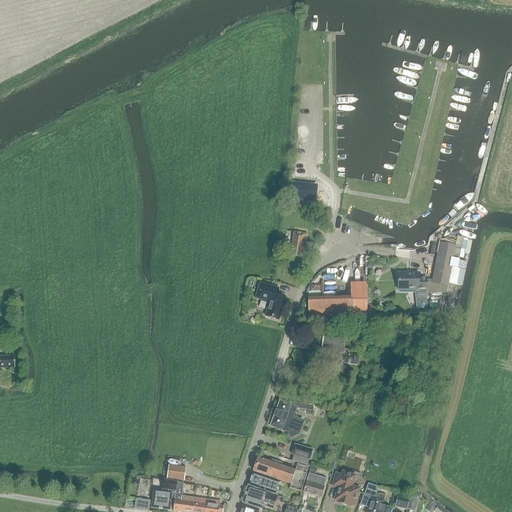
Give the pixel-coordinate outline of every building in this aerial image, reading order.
[(314,201),(315,187),(294,185),(293,199),(314,201)] [(309,217),(296,215),(295,226),(307,228),(309,217)] [(293,232),(290,256),(300,257),(300,254),(304,254),(307,234),(293,232)] [(447,286),(447,284),(451,285),(453,286),(460,249),(462,238),(457,236),(455,242),(451,241),(450,246),(444,245),(445,241),(440,240),(439,244),(432,280),(431,283),(447,286)] [(418,294),(426,294),(426,291),(426,279),(426,278),(418,278),(418,273),(397,273),(397,290),(417,290),(418,294)] [(426,279),(426,291),(432,293),(446,293),(447,286),(431,283),(432,280),(426,279)] [(278,289),(259,283),(255,298),(269,302),(265,316),(278,320),(281,310),(282,310),(286,299),(276,296),(278,289)] [(426,295),(418,295),(418,313),(426,313),(426,295)] [(352,315),(352,299),(307,300),(308,316),(352,315)] [(357,366),(358,357),(348,356),(349,350),(343,350),(345,339),(322,336),(322,337),(319,339),(318,344),(321,347),(321,348),(322,348),(320,361),(323,364),(324,364),(323,368),(330,369),(331,365),(341,366),(342,364),(357,366)] [(0,368),(14,368),(14,356),(0,357),(0,368)] [(346,400),(362,401),(363,394),(347,392),(346,400)] [(312,412),(312,411),(313,406),(284,402),(283,403),(279,401),(269,427),(284,432),(287,432),(289,439),(299,435),(304,421),(293,416),(296,408),(312,412)] [(294,445),(291,454),(309,460),(312,450),(294,445)] [(301,492),(306,475),(294,471),(257,458),(252,471),(290,485),(289,489),(301,492)] [(185,468),(168,465),(166,480),(184,482),(185,468)] [(311,466),(308,474),(315,476),(317,468),(311,466)] [(337,488),(337,490),(338,490),(336,494),(336,493),(334,500),(337,501),(337,503),(349,507),(350,505),(353,506),(356,499),(355,499),(356,495),(357,496),(359,489),(351,486),(355,476),(342,472),(341,476),(335,474),(332,486),(337,488)] [(247,485),(265,491),(274,495),(278,483),(251,473),(247,485)] [(308,474),(303,493),(320,498),(326,479),(315,476),(308,474)] [(161,492),(161,491),(153,490),(151,509),(169,511),(169,510),(172,510),(174,500),(175,494),(176,489),(176,487),(176,482),(162,480),(161,492)] [(368,484),(360,505),(368,508),(371,497),(374,498),(376,492),(378,487),(368,484)] [(273,509),(277,496),(247,486),(241,503),(260,509),(261,505),(273,509)] [(176,487),(176,489),(175,494),(174,500),(172,510),(172,511),(175,511),(191,511),(193,503),(193,498),(181,496),(182,488),(176,487)] [(389,511),(390,509),(382,506),(385,495),(376,492),(374,498),(371,497),(368,508),(366,511),(389,511)] [(410,496),(398,493),(394,508),(406,511),(406,510),(412,511),(414,511),(418,499),(416,499),(409,497),(410,496)] [(300,499),(292,497),(290,504),(298,506),(300,499)] [(193,498),(193,503),(191,511),(204,511),(205,508),(207,509),(207,505),(207,500),(193,498)] [(135,509),(150,511),(151,501),(137,499),(135,509)] [(219,502),(207,500),(207,505),(207,509),(205,508),(204,511),(221,511),(223,506),(218,506),(219,502)]
